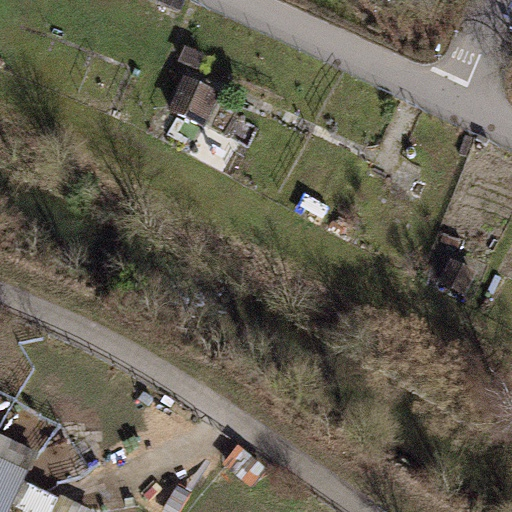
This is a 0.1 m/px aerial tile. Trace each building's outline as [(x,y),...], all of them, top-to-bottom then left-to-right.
[(190,1),(186,0),(153,0),(151,5),(183,17),(190,1)] [(207,59),(188,51),(182,67),(200,74),(207,59)] [(221,99),(187,85),(175,114),(209,128),(221,99)] [(481,279),(448,265),(442,282),(474,295),(481,279)] [(0,475),(0,511),(8,511),(21,485),(0,475)]
